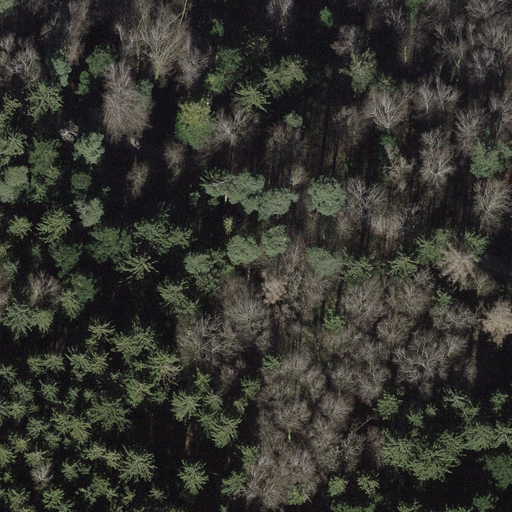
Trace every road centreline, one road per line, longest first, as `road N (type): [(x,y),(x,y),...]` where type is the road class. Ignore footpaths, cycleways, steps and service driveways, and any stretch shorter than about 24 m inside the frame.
road 1 (track): [(511,279),(225,166),(0,123)]
road 2 (track): [(58,133),(116,210),(122,257),(94,322),(62,351),(0,371)]
road 3 (track): [(267,185),(201,192),(157,212),(122,257)]
road 4 (track): [(511,466),(428,480),(363,511)]
